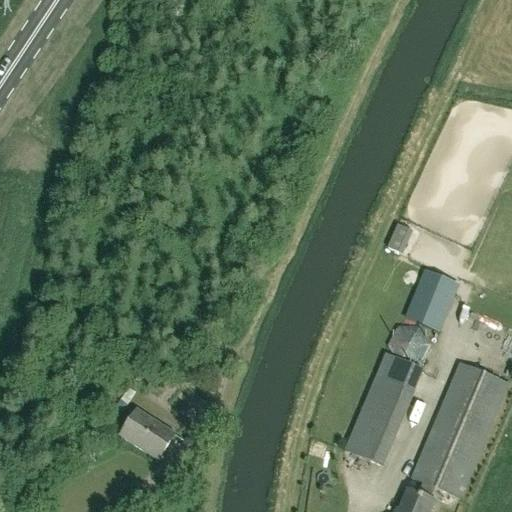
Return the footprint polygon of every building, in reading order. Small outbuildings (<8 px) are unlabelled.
[(398,225),(387,249),(402,256),(413,232),(398,225)] [(422,278),(405,320),(441,334),(458,292),(422,278)] [(418,330),(396,330),(387,350),(400,367),(419,366),(428,347),(418,330)] [(381,468),(420,377),(383,361),(344,452),(381,468)] [(459,501),(508,386),(460,365),(411,481),(422,485),(417,496),(406,492),(397,511),(429,511),(433,503),(428,501),(433,490),(459,501)] [(157,462),(174,437),(136,412),(120,437),(157,462)] [(185,464),(196,447),(186,441),(175,457),(185,464)]
